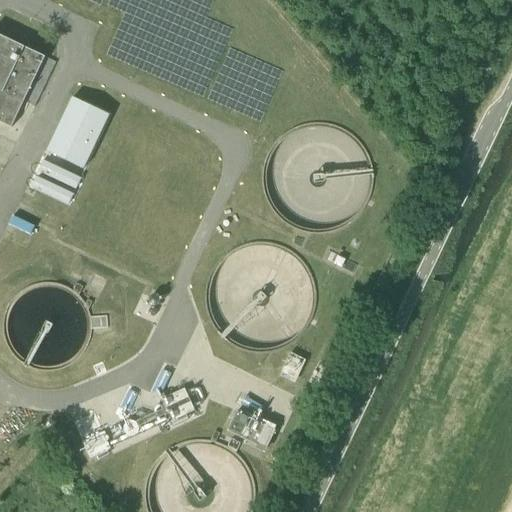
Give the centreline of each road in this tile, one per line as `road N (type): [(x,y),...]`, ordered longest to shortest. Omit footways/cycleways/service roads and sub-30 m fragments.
road 1 (unclassified): [(311,511),(511,92)]
road 2 (unknown): [(302,431),(156,355)]
